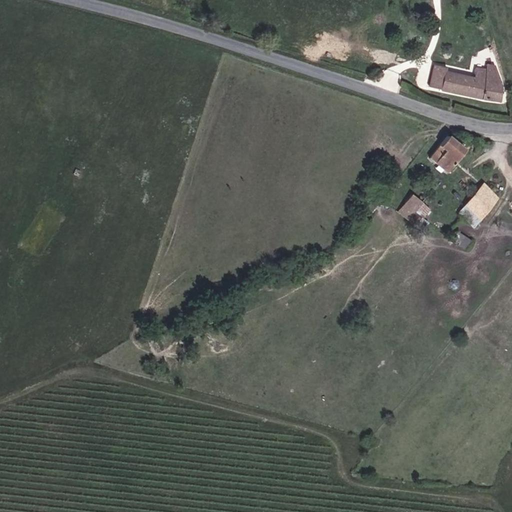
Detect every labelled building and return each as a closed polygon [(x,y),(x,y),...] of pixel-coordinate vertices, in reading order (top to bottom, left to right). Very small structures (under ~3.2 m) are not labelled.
[(366,56),(377,59),(381,44),(382,40),(372,37),(366,56)] [(389,63),(391,55),(393,47),(381,44),(377,59),(389,63)] [(468,73),(458,69),(460,61),(445,56),(441,70),(432,67),(427,82),(464,93),(468,73)] [(464,93),(478,98),(485,69),(460,61),(458,69),(468,73),(464,93)] [(498,97),(492,95),(496,77),(493,77),(495,72),(485,69),(478,98),(486,100),(496,104),(498,97)] [(474,114),(482,117),(486,100),(478,98),(474,114)] [(395,135),(405,142),(414,128),(404,122),(395,135)] [(426,158),(442,170),(462,145),(447,132),(426,158)] [(367,178),(376,182),(381,173),(372,167),(367,178)] [(460,206),(479,221),(496,198),(477,184),(460,206)] [(410,208),(417,199),(407,192),(401,201),(410,208)] [(404,215),(410,208),(401,201),(395,208),(404,215)]
